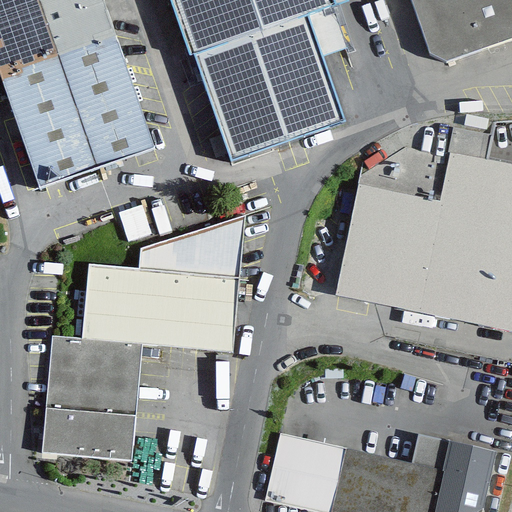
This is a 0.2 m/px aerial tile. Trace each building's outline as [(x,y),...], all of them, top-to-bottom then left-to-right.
[(0,0),(0,67),(41,188),(159,148),(108,0),(0,0)] [(177,0),(237,164),(350,123),(310,14),(258,33),(246,0),(177,0)] [(511,0),(413,0),(431,48),(452,61),(511,40),(511,0)] [(441,205),(361,189),(340,292),(511,327),(511,164),(452,152),(441,205)] [(122,211),(128,240),(151,234),(144,206),(122,211)] [(235,353),(245,215),(143,248),(141,267),(93,263),(88,329),(44,326),(35,454),(134,461),(142,346),(235,353)] [(432,511),(442,470),(278,433),(263,499),(321,511),(432,511)]
